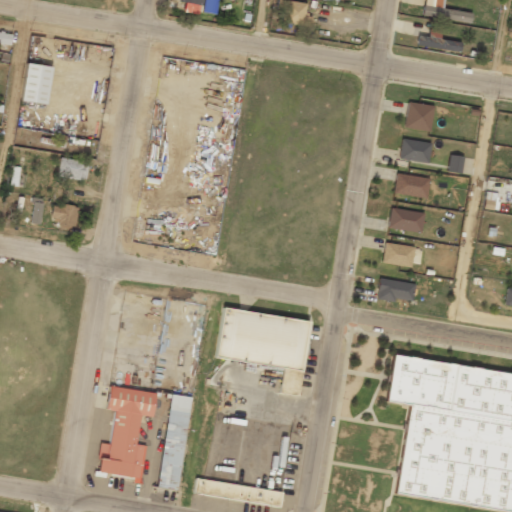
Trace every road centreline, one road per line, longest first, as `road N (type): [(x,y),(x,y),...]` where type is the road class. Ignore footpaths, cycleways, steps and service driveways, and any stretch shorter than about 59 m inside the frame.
road 1 (residential): [(0,4),(511,90)]
road 2 (residential): [(61,511),(146,0)]
road 3 (residential): [(304,511),(388,0)]
road 4 (residential): [(0,245),(336,306)]
road 5 (residential): [(511,344),(353,317),(336,306)]
road 6 (residential): [(0,486),(158,511)]
